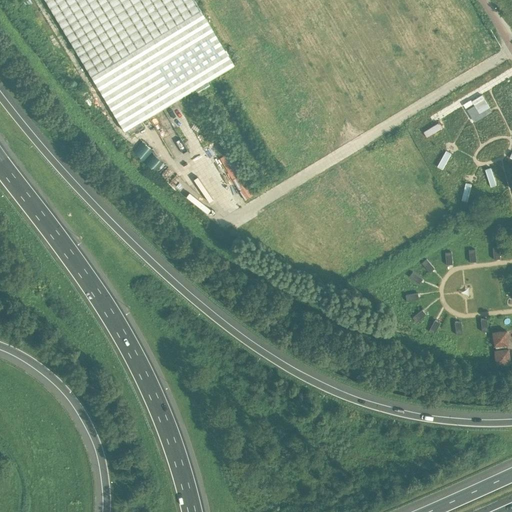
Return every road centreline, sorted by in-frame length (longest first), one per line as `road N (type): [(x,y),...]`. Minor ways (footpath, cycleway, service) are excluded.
road 1 (motorway): [(511,422),(412,417),(281,367),(122,237),(0,96)]
road 2 (track): [(0,24),(126,170),(225,257),(314,306),(392,335)]
road 3 (motorway): [(193,511),(157,401),(127,343),(0,162)]
road 4 (motorway): [(0,346),(44,371),(78,407),(99,451),(105,511)]
